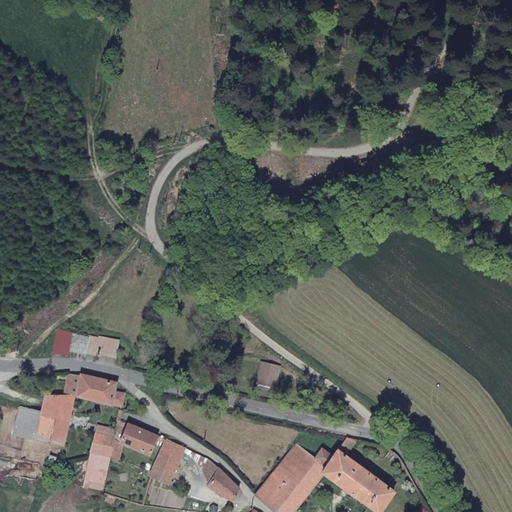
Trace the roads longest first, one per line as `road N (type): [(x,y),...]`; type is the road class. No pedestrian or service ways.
road 1 (unclassified): [(391,442),(365,410),(146,236),(152,195),(179,155),(202,145),(342,147),(387,126),(484,0)]
road 2 (tertiary): [(127,376),(391,442)]
road 3 (unclassified): [(127,376),(152,420),(224,463),(266,511)]
road 4 (track): [(17,365),(146,236)]
road 5 (track): [(511,143),(387,126)]
